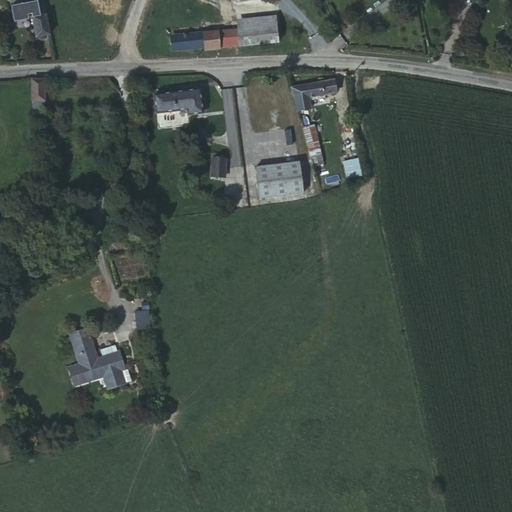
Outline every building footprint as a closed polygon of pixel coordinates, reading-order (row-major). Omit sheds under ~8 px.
[(48,35),(45,15),(40,16),(37,3),(30,5),(36,37),(48,35)] [(204,50),(277,43),(275,25),(259,27),(221,30),(171,35),(172,50),(204,47),(204,50)] [(43,112),(43,79),(31,79),(31,100),(33,112),(43,112)] [(308,98),(335,92),(333,80),(291,88),(297,111),(309,109),(308,98)] [(198,90),(154,96),(156,113),(187,109),(187,115),(202,113),(198,90)] [(36,154),(31,111),(19,112),(25,155),(36,154)] [(314,125),(305,127),(309,149),(318,147),(314,125)] [(211,176),(223,177),(225,159),(212,158),(211,176)] [(358,159),(343,162),(347,179),(362,176),(358,159)] [(299,162),(254,168),(258,197),(302,192),(299,162)] [(149,328),(148,310),(134,311),(136,329),(149,328)] [(96,359),(87,330),(71,335),(80,365),(78,365),(83,382),(104,376),(107,388),(124,383),(121,370),(124,369),(119,353),(115,354),(104,357),(96,359)] [(83,382),(78,365),(69,368),(75,385),(83,382)]
